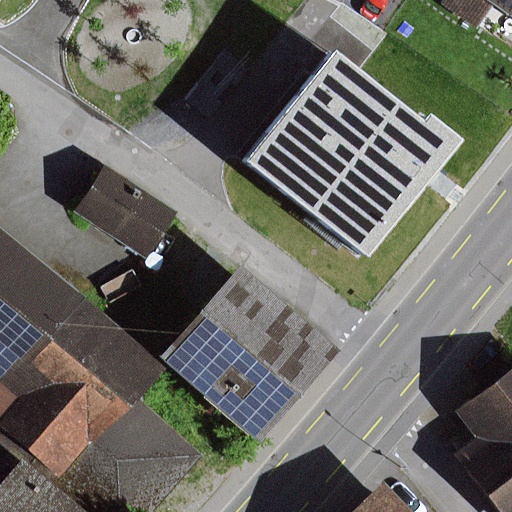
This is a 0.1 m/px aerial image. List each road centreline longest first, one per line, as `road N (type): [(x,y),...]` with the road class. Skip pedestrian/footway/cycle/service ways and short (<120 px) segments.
road 1 (residential): [(409,352),(0,46)]
road 2 (secondary): [(409,352),(511,226)]
road 3 (residential): [(360,411),(457,511)]
road 4 (secondary): [(273,511),(360,411)]
